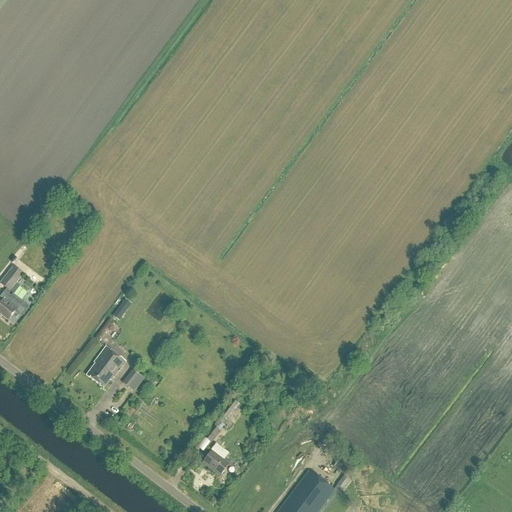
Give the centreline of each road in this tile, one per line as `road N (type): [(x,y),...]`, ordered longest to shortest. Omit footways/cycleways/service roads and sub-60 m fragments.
road 1 (tertiary): [(200,511),(0,360)]
road 2 (track): [(0,430),(107,511)]
